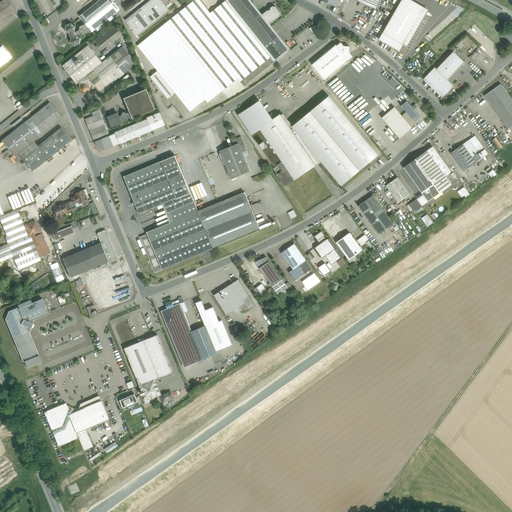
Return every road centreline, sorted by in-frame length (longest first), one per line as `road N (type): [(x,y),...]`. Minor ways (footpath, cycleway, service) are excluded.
road 1 (secondary): [(96,511),(511,221)]
road 2 (residential): [(146,295),(298,230),(447,112)]
road 3 (residential): [(342,25),(243,98),(93,165)]
road 4 (residential): [(24,0),(93,165)]
road 5 (primary): [(0,368),(58,511)]
road 6 (residential): [(93,165),(146,295)]
road 7 (residential): [(447,112),(342,25)]
